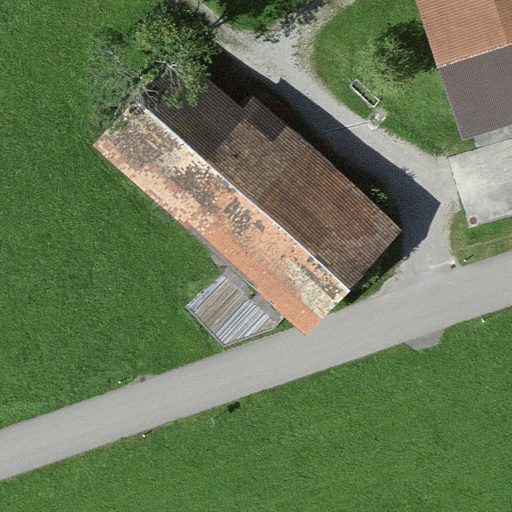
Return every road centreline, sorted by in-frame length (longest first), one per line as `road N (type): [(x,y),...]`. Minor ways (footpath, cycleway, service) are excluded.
road 1 (unclassified): [(511,279),(0,455)]
road 2 (track): [(191,0),(416,190),(446,301)]
